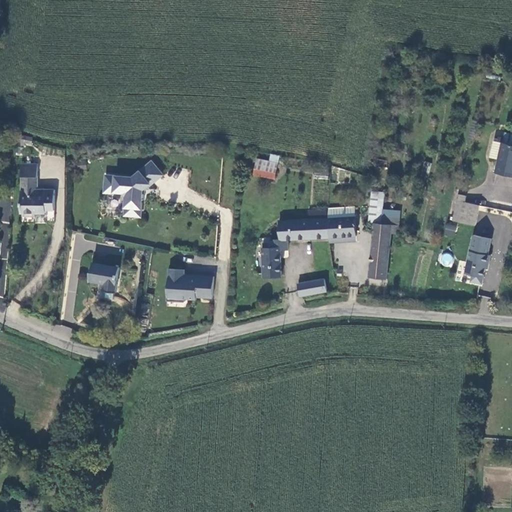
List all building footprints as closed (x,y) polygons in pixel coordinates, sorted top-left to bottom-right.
[(511,129),(506,128),(503,138),(511,140),(511,129)] [(495,168),(511,171),(511,140),(503,138),(495,137),(491,153),(498,155),(495,168)] [(274,158),(255,155),(252,171),(272,174),(274,158)] [(20,158),(19,171),(35,172),(35,158),(20,158)] [(149,183),(161,173),(150,160),(132,176),(105,175),(104,192),(114,192),(114,191),(121,191),(126,197),(125,214),(140,215),(141,199),(143,199),(143,192),(142,192),(142,188),(149,182),(149,183)] [(35,184),(35,172),(19,171),(19,207),(22,207),(24,211),(30,212),(35,207),(44,207),(44,204),(53,204),(53,183),(45,183),(44,184),(35,184)] [(383,188),(370,187),(369,219),(374,219),(381,219),(381,218),(383,188)] [(480,201),(457,196),(453,216),(476,220),(480,201)] [(333,214),(328,214),(329,232),(354,231),(356,231),(353,203),(333,204),(333,214)] [(328,214),(275,216),(277,234),(278,241),(286,240),(285,234),(329,232),(328,214)] [(372,241),(389,242),(390,226),(391,219),(381,218),(381,219),(374,219),(372,241)] [(453,237),(457,227),(446,223),(443,233),(453,237)] [(261,239),(265,273),(283,271),(278,241),(277,234),(270,234),(266,238),(261,239)] [(470,235),(462,283),(483,286),(491,238),(470,235)] [(370,272),(387,273),(389,242),(372,241),(370,272)] [(113,261),(86,257),(83,275),(98,277),(97,285),(109,287),(113,261)] [(185,267),(170,267),(169,293),(171,295),(177,296),(177,297),(180,300),(186,300),(189,298),(189,296),(198,297),(198,294),(214,295),(215,274),(198,273),(198,277),(187,276),(185,274),(185,267)] [(327,275),(300,280),(302,291),(329,287),(327,275)]
